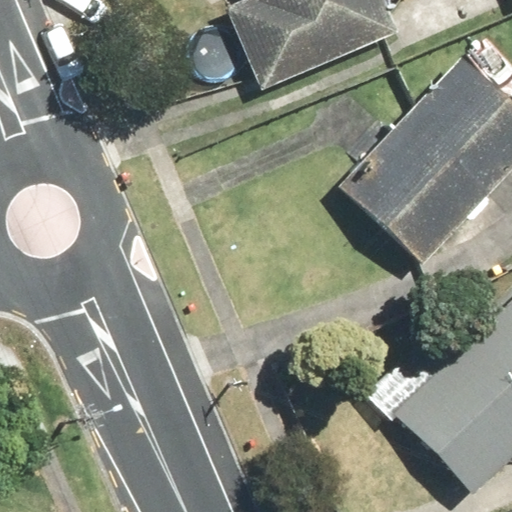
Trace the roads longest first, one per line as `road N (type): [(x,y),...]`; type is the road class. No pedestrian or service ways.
road 1 (tertiary): [(186,511),(81,278)]
road 2 (tertiary): [(25,145),(77,143),(111,168),(121,188),(123,230),(114,250),(81,278)]
